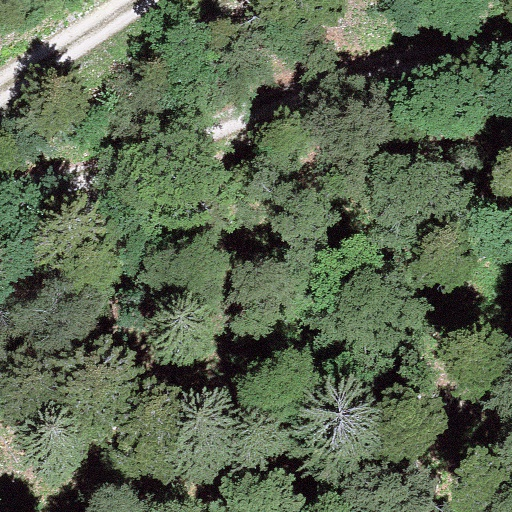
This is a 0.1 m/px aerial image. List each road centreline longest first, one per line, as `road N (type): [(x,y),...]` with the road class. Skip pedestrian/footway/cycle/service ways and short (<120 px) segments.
road 1 (track): [(511,54),(406,64),(325,83),(167,149),(0,195)]
road 2 (track): [(0,90),(140,0)]
